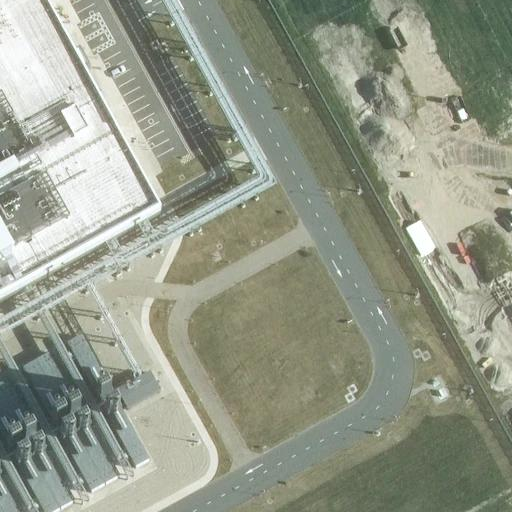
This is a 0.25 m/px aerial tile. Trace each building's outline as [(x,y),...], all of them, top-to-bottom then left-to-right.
[(0,0),(0,306),(161,218),(81,73),(91,68),(90,66),(80,71),(71,54),(40,0),(0,0)] [(81,338),(67,345),(99,403),(113,395),(81,338)] [(51,354),(23,370),(55,427),(83,412),(51,354)] [(151,374),(117,392),(127,411),(161,392),(151,374)] [(6,379),(0,382),(0,434),(10,452),(22,446),(38,437),(6,379)] [(118,404),(104,412),(136,470),(150,462),(118,404)] [(88,421),(60,436),(91,494),(120,479),(88,421)] [(43,446),(15,461),(42,511),(58,511),(75,503),(43,446)] [(21,511),(0,473),(0,511),(21,511)]
